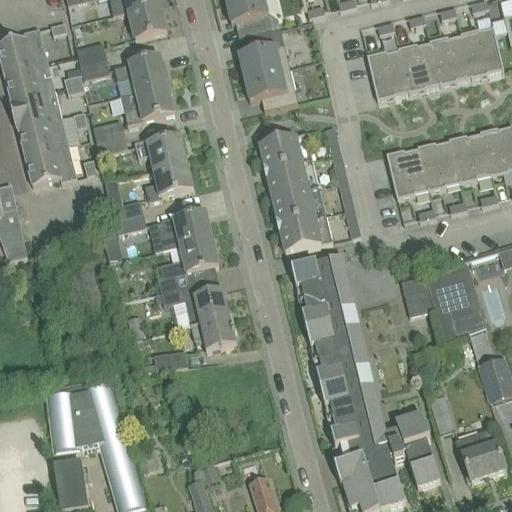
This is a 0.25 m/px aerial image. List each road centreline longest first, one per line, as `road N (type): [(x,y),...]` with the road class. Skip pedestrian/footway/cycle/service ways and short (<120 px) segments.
road 1 (residential): [(321,511),(191,0)]
road 2 (residential): [(451,0),(338,25),(330,41),(372,244),(390,251),(511,220)]
